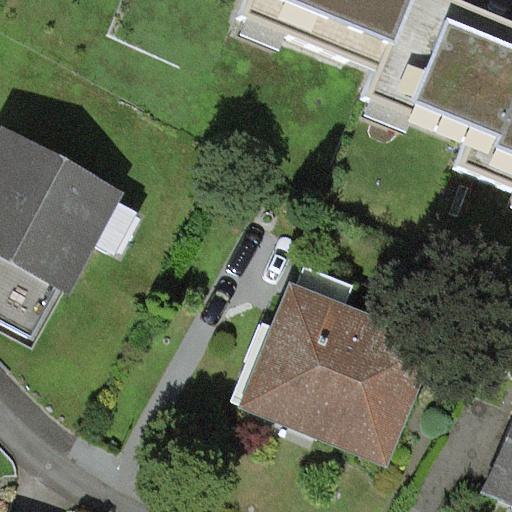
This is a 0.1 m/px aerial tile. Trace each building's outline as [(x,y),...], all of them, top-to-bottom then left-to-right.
[(241,0),(233,20),(240,22),(233,39),(272,55),(280,37),(369,75),(399,0),(241,0)] [(453,0),(399,0),(369,75),(358,101),(364,103),(357,120),(396,136),(403,119),(462,143),(451,170),(510,194),(503,211),(511,214),(511,31),(451,6),(453,0)] [(0,147),(0,253),(57,284),(80,241),(106,255),(127,216),(28,163),(0,147)] [(57,284),(0,253),(0,323),(29,339),(57,284)] [(258,329),(229,399),(376,461),(394,417),(421,352),(336,319),(348,287),(300,269),(273,334),(258,329)] [(511,420),(481,490),(511,503),(511,420)]
